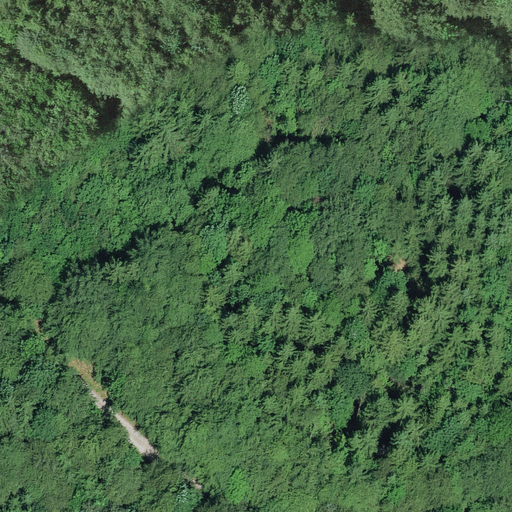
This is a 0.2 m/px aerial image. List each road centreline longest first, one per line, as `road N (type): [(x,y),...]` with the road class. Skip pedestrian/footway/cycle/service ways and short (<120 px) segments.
road 1 (track): [(485,0),(511,44),(511,506),(482,511)]
road 2 (track): [(225,511),(0,313)]
